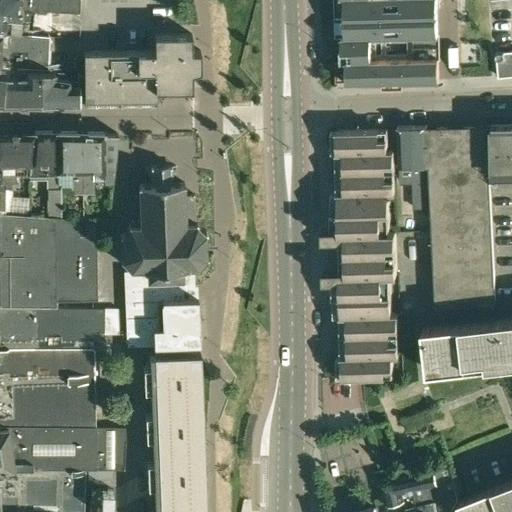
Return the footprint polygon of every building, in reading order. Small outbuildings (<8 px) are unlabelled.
[(0,0),(0,8),(33,13),(45,14),(46,11),(79,12),(79,0),(0,0)] [(338,80),(439,79),(439,57),(372,58),(371,36),(438,35),(437,0),(336,0),(337,37),(343,37),(344,59),(338,59),(338,80)] [(0,8),(0,31),(30,34),(33,13),(0,8)] [(0,31),(0,66),(44,69),(47,36),(30,34),(0,31)] [(156,89),(192,89),(200,69),(200,50),(192,50),(191,33),(155,34),(155,52),(83,52),(83,71),(84,103),(157,103),(156,89)] [(511,75),(511,49),(495,51),(498,77),(511,75)] [(0,98),(4,79),(6,79),(8,74),(13,74),(14,69),(0,68),(0,98)] [(25,70),(25,72),(23,80),(6,79),(4,79),(0,98),(0,104),(4,104),(24,103),(40,104),(41,104),(42,71),(25,70)] [(79,87),(79,85),(68,85),(70,78),(51,78),(52,72),(42,71),(41,104),(42,104),(58,103),(76,103),(76,104),(78,104),(78,103),(79,103),(79,87)] [(511,124),(491,125),(492,169),(511,168),(511,124)] [(432,207),(428,126),(398,127),(399,165),(413,165),(415,207),(432,207)] [(428,126),(432,207),(438,306),(496,302),(486,126),(428,126)] [(390,211),(389,204),(389,192),(396,192),(395,178),(395,172),(395,150),(388,150),(388,137),(388,129),(336,130),(337,130),(331,130),(332,151),(335,151),(336,191),(331,191),(331,227),(322,227),(322,239),(329,239),(339,238),(340,269),(323,269),(323,279),(333,279),(334,314),(340,314),(341,355),(337,355),(337,376),(337,377),(342,377),(385,376),(385,369),(393,369),(393,355),(399,355),(398,313),(392,313),(392,300),(392,294),(391,274),(397,274),(396,232),(390,232),(390,211)] [(34,132),(31,172),(31,179),(47,179),(46,215),(61,217),(60,182),(57,182),(57,170),(56,131),(51,131),(34,132)] [(81,132),(60,132),(56,131),(57,170),(72,170),(72,179),(72,192),(82,192),(81,132)] [(3,190),(5,191),(5,188),(11,188),(11,183),(16,183),(15,172),(31,172),(34,132),(14,132),(10,132),(1,132),(1,133),(0,132),(0,163),(3,163),(3,190)] [(104,133),(81,132),(82,192),(93,192),(93,169),(105,169),(105,178),(113,180),(117,134),(104,133)] [(126,344),(155,344),(154,325),(163,324),(162,298),(197,298),(196,267),(199,269),(201,267),(198,264),(205,257),(208,259),(209,257),(206,255),(206,234),(209,232),(207,230),(204,231),(197,223),(198,220),(195,218),(194,222),(193,194),(184,194),(184,182),(172,182),(171,166),(150,166),(151,183),(139,183),(140,219),(132,219),(131,225),(130,226),(128,223),(126,225),(127,227),(121,234),(119,233),(117,235),(120,237),(121,259),(119,260),(119,261),(122,260),(128,268),(127,269),(129,270),(131,269),(131,274),(124,274),(125,308),(126,344)] [(77,218),(61,217),(46,215),(4,212),(0,211),(0,242),(77,242),(77,224),(77,218)] [(96,224),(77,224),(77,242),(0,242),(0,278),(55,279),(55,302),(96,299),(96,224)] [(55,306),(55,302),(55,279),(0,278),(0,306),(38,306),(55,306)] [(154,325),(155,344),(199,344),(197,298),(162,298),(163,324),(154,325)] [(0,347),(9,347),(38,348),(91,348),(91,333),(103,334),(103,331),(89,331),(89,323),(69,323),(68,308),(38,308),(38,306),(0,306),(0,347)] [(118,308),(103,308),(103,331),(103,334),(119,334),(118,308)] [(511,511),(511,317),(423,327),(428,370),(511,360),(511,478),(458,499),(461,511),(511,511)] [(0,391),(25,391),(25,397),(34,396),(95,394),(95,350),(91,348),(38,348),(9,347),(0,347),(0,391)] [(205,511),(206,509),(198,350),(152,353),(158,511),(205,511)] [(0,425),(18,425),(95,426),(95,394),(34,396),(25,397),(25,391),(0,391),(0,425)] [(0,471),(12,470),(17,469),(47,468),(83,468),(95,468),(124,468),(126,427),(95,426),(18,425),(0,425),(0,471)] [(386,478),(380,480),(385,500),(385,503),(405,498),(407,511),(451,511),(458,497),(449,464),(386,478)] [(0,485),(13,483),(64,482),(83,483),(83,478),(83,468),(47,468),(17,469),(12,470),(0,471),(0,485)] [(0,511),(82,511),(83,483),(64,482),(13,483),(0,485),(0,511)] [(113,511),(114,489),(92,488),(91,511),(113,511)]
